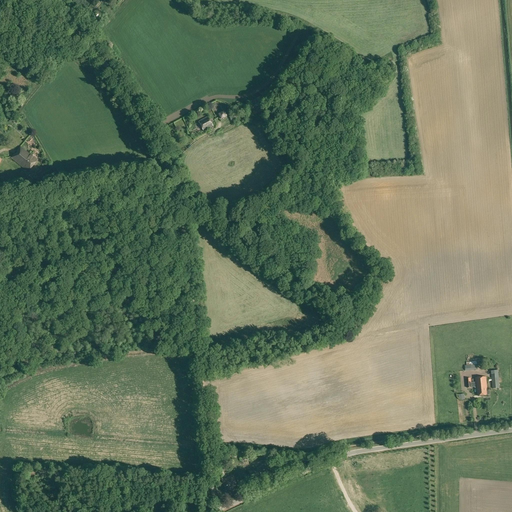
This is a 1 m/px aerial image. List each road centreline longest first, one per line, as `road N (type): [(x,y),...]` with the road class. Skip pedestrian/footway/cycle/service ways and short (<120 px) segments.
road 1 (unclassified): [(175,176),(217,510)]
road 2 (unclassified): [(217,510),(337,456),(511,430)]
road 3 (unclassified): [(175,176),(57,0)]
road 4 (track): [(175,176),(0,204)]
